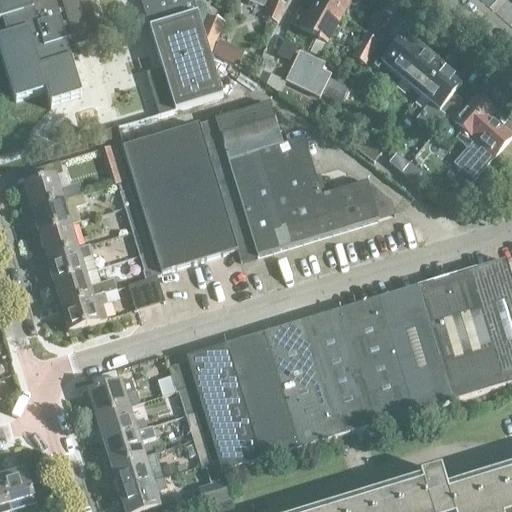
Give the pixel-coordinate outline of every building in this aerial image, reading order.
[(52,112),(50,109),(81,99),(72,68),(67,52),(100,42),(87,0),(51,0),(50,0),(30,6),(28,0),(0,0),(0,22),(0,24),(0,31),(3,41),(0,42),(0,59),(14,105),(45,96),(50,113),(52,112)] [(192,0),(139,0),(147,23),(162,71),(146,76),(159,119),(222,100),(192,0)] [(249,0),(248,3),(264,10),(268,0),(249,0)] [(289,26),(327,47),(352,0),(316,0),(307,16),(298,10),(289,26)] [(265,20),(276,25),(284,7),(273,2),(265,20)] [(511,9),(493,27),(509,43),(511,40),(511,9)] [(198,15),(210,57),(224,25),(198,15)] [(365,37),(359,48),(352,61),(366,69),(379,45),(365,37)] [(382,67),(401,83),(424,55),(405,40),(397,49),(384,39),(370,67),(377,73),(382,67)] [(289,64),(296,49),(283,43),(276,58),(289,64)] [(401,83),(420,99),(442,71),(424,55),(401,83)] [(321,97),(328,81),(330,77),(321,73),(324,68),(299,56),(286,85),(319,101),(320,97),(321,97)] [(275,66),(264,61),(261,67),(273,72),(275,66)] [(462,87),(442,71),(420,99),(428,106),(415,124),(433,138),(442,127),(462,103),(454,96),(462,87)] [(328,81),(321,97),(341,106),(348,91),(328,81)] [(473,184),(511,140),(489,120),(493,115),(477,100),(454,126),(462,134),(455,142),(467,153),(473,145),(484,155),(465,177),(473,184)] [(198,128),(122,152),(155,261),(161,277),(236,254),(240,266),(394,219),(391,207),(370,189),(367,189),(366,186),(321,199),(303,142),(282,149),(269,107),(198,128)] [(119,142),(116,131),(98,136),(101,147),(119,142)] [(356,137),(348,146),(373,166),(381,156),(356,137)] [(79,188),(59,194),(55,181),(63,179),(59,166),(30,175),(34,186),(24,189),(32,216),(70,203),(70,201),(81,198),(79,188)] [(124,213),(134,209),(130,194),(119,197),(124,213)] [(70,201),(70,203),(32,216),(39,239),(71,229),(80,226),(76,212),(86,209),(82,198),(81,198),(70,201)] [(134,209),(124,213),(129,227),(139,224),(134,209)] [(71,229),(39,239),(46,263),(79,253),(71,229)] [(139,261),(149,257),(144,242),(134,245),(139,261)] [(92,275),(88,261),(92,260),(89,250),(79,253),(46,263),(54,287),(92,275)] [(149,257),(139,261),(143,275),(142,275),(145,284),(161,279),(158,270),(154,272),(149,257)] [(469,275),(504,390),(511,387),(511,285),(505,264),(469,275)] [(96,288),(92,275),(54,287),(61,311),(99,299),(116,294),(113,283),(96,288)] [(469,275),(416,291),(451,406),(504,390),(469,275)] [(160,293),(157,283),(129,291),(132,301),(160,293)] [(416,291),(378,303),(413,417),(451,406),(416,291)] [(99,299),(61,311),(68,335),(107,323),(99,299)] [(378,303),(353,310),(339,315),(375,429),(413,417),(378,303)] [(337,441),(375,429),(339,315),(301,326),(337,441)] [(301,326),(263,338),(298,453),(337,441),(301,326)] [(263,338),(225,349),(261,464),(298,453),(263,338)] [(186,361),(219,469),(221,476),(261,464),(225,349),(186,361)] [(168,371),(176,397),(188,393),(180,367),(168,371)] [(82,397),(90,424),(130,411),(125,398),(134,395),(130,383),(82,397)] [(174,392),(160,396),(166,415),(180,411),(174,392)] [(195,418),(188,393),(176,397),(183,422),(195,418)] [(96,426),(103,447),(137,436),(147,433),(143,422),(134,425),(130,411),(90,424),(91,428),(96,426)] [(203,442),(195,418),(183,422),(191,446),(203,442)] [(103,447),(110,471),(145,460),(137,436),(103,447)] [(210,467),(203,442),(191,446),(192,448),(186,450),(189,460),(195,458),(198,470),(201,469),(202,470),(209,468),(208,467),(210,467)] [(110,471),(118,495),(163,482),(160,474),(150,477),(145,460),(110,471)] [(160,471),(160,474),(163,482),(177,477),(174,467),(160,471)] [(44,511),(39,491),(30,494),(24,474),(0,481),(9,511),(44,511)] [(419,481),(422,490),(349,511),(511,511),(511,479),(448,499),(446,494),(440,474),(419,481)] [(9,511),(0,481),(0,511),(9,511)] [(160,511),(160,510),(156,496),(166,493),(163,482),(118,495),(123,511),(160,511)] [(199,492),(204,508),(229,501),(224,484),(199,492)]
